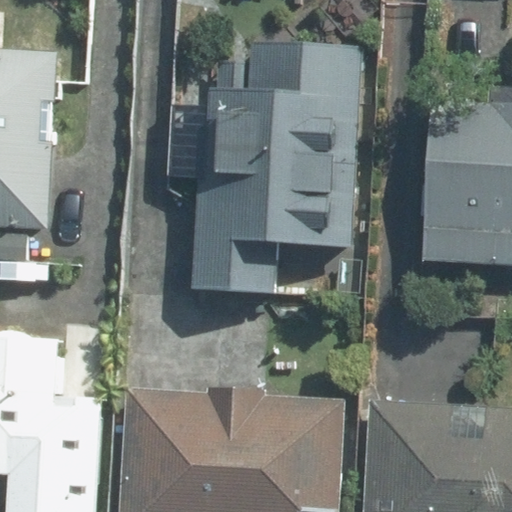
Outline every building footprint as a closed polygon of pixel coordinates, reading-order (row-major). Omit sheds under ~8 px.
[(210,178),(205,288),(288,290),(289,243),(366,246),(374,46),(251,39),(249,60),(225,58),(216,178),(210,178)] [(67,100),(69,48),(0,45),(0,224),(55,226),(59,99),(67,100)] [(511,100),(446,95),(433,256),(511,262),(511,100)] [(0,469),(19,470),(17,511),(106,511),(111,397),(71,395),(74,334),(0,330),(0,469)] [(347,511),(354,398),(136,387),(129,511),(347,511)] [(511,511),(511,404),(380,399),(374,511),(511,511)]
